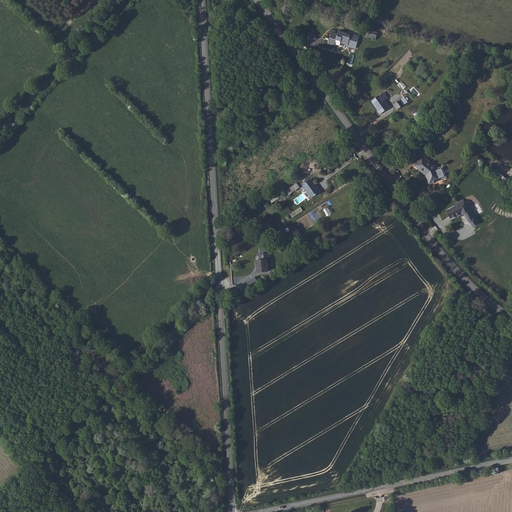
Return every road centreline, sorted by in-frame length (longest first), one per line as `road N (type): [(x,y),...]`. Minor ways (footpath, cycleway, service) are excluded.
road 1 (unclassified): [(232,511),(201,0)]
road 2 (tertiary): [(257,0),(449,263),(511,317)]
road 3 (unclassified): [(262,511),(511,459)]
